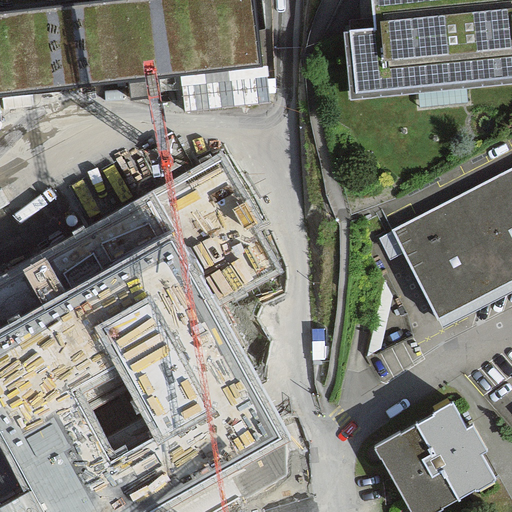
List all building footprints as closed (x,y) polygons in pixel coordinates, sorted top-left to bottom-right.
[(0,0),(0,76),(261,47),(254,0),(0,0)] [(357,29),(362,90),(511,77),(511,0),(383,0),(386,27),(357,29)] [(69,125),(77,137),(86,131),(94,145),(110,135),(95,109),(69,125)] [(0,276),(0,511),(148,511),(280,438),(206,307),(275,268),(252,228),(261,223),(221,152),(0,276)] [(511,163),(392,227),(438,315),(511,276),(511,163)] [(454,403),(373,446),(408,511),(434,511),(496,479),(482,452),(488,449),(475,425),(467,429),(454,403)]
